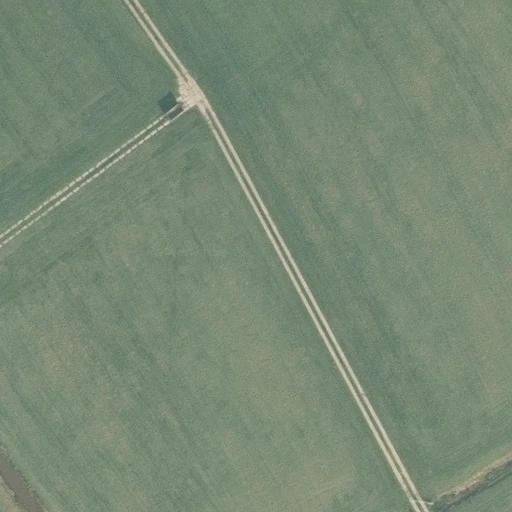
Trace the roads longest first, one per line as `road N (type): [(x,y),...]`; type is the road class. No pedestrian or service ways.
road 1 (track): [(194,98),(327,329),(418,511)]
road 2 (track): [(126,0),(194,98),(0,244)]
